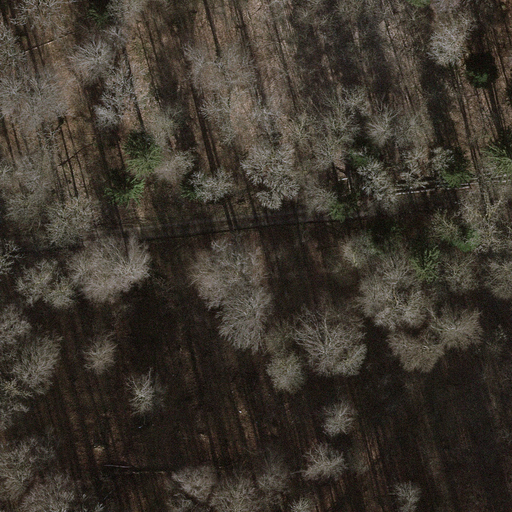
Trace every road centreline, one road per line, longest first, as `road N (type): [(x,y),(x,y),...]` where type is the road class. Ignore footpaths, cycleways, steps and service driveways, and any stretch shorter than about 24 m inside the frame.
road 1 (track): [(511,192),(0,243)]
road 2 (track): [(321,210),(467,280),(511,313)]
